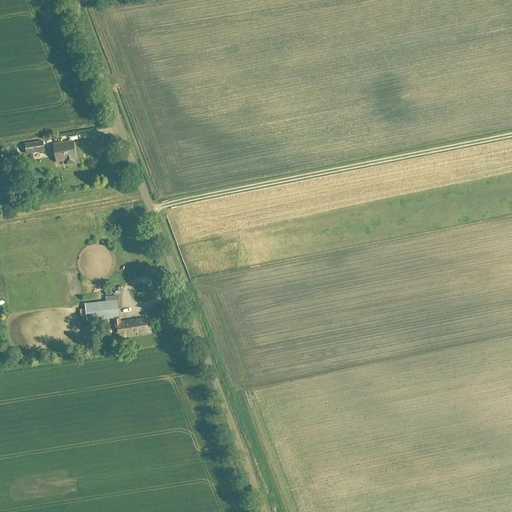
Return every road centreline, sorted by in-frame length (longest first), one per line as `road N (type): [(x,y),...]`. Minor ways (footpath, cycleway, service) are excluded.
road 1 (unclassified): [(265,511),(73,0)]
road 2 (unknown): [(511,139),(152,210)]
